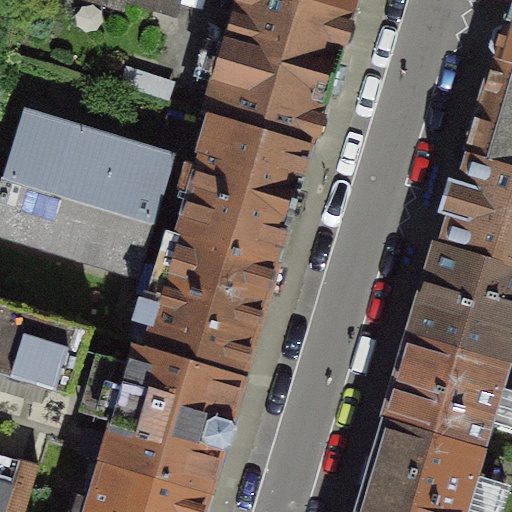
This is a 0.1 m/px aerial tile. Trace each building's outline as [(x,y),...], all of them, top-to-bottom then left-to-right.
[(182,0),(129,0),(178,15),(182,0)] [(214,117),(316,148),(356,16),(303,0),(243,0),(209,115),(214,117)] [(303,0),(356,16),(360,0),(303,0)] [(511,16),(504,44),(499,62),(511,66),(511,16)] [(511,66),(499,62),(471,155),(511,167),(511,66)] [(183,234),(282,264),(316,148),(214,117),(202,154),(207,155),(183,234)] [(8,181),(157,226),(176,162),(27,118),(8,181)] [(451,218),(441,248),(511,269),(511,167),(471,155),(462,184),(452,181),(447,198),(441,215),(451,218)] [(0,207),(0,236),(141,279),(157,226),(8,181),(0,207)] [(149,349),(247,379),(282,264),(183,234),(161,306),(144,300),(138,320),(156,326),(149,349)] [(511,269),(441,248),(414,335),(511,363),(511,269)] [(0,372),(74,395),(93,331),(0,303),(0,372)] [(511,363),(414,335),(389,421),(487,451),(511,364),(511,363)] [(106,460),(211,494),(247,379),(149,349),(140,346),(127,386),(107,380),(96,415),(116,422),(111,440),(93,435),(87,455),(106,460)] [(389,421),(360,511),(467,511),(487,451),(389,421)] [(0,511),(29,511),(42,469),(0,456),(0,511)] [(89,511),(205,511),(211,494),(106,460),(89,511)]
